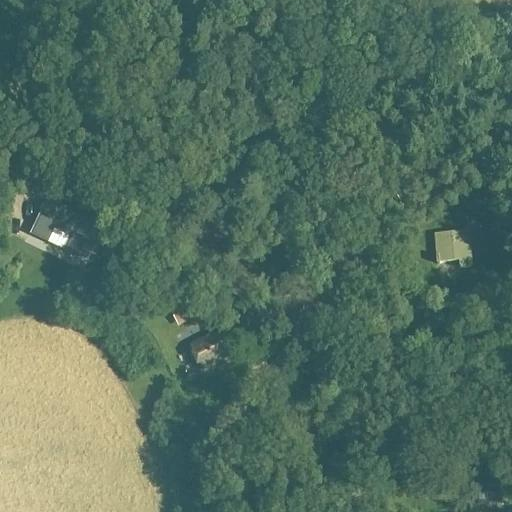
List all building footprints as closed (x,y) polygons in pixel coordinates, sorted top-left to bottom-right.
[(101,228),(48,202),(33,233),(47,240),(53,226),(72,236),(66,249),(82,257),(88,243),(92,245),(101,228)] [(468,231),(435,233),(437,263),(459,261),(459,269),(472,268),(470,244),(482,243),(480,219),(467,220),(468,231)] [(115,235),(103,253),(119,263),(130,245),(115,235)] [(500,236),(486,236),(487,255),(501,255),(500,236)] [(192,296),(169,310),(179,327),(202,314),(192,296)] [(202,370),(233,354),(221,331),(191,347),(202,370)] [(470,511),(502,511),(503,503),(470,504),(470,511)]
